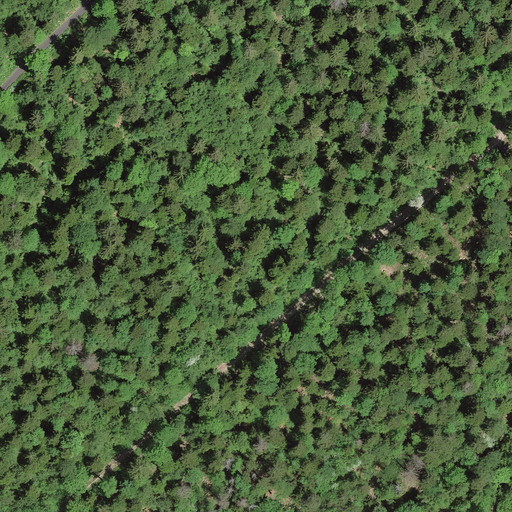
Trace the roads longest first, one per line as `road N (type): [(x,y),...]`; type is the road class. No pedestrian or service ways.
road 1 (track): [(54,511),(511,125)]
road 2 (unclassified): [(95,0),(0,93)]
